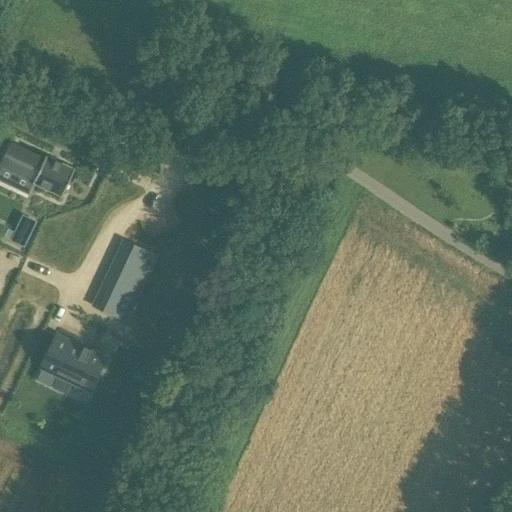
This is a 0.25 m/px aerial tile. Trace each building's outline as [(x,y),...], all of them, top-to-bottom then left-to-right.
[(14,136),(4,157),(38,171),(36,175),(63,187),(76,160),(48,147),(47,151),(14,136)] [(143,236),(134,256),(147,262),(156,241),(143,236)] [(134,256),(125,278),(138,284),(147,262),(134,256)] [(125,278),(116,299),(129,304),(138,284),(125,278)] [(64,322),(50,353),(97,373),(110,343),(64,322)]
